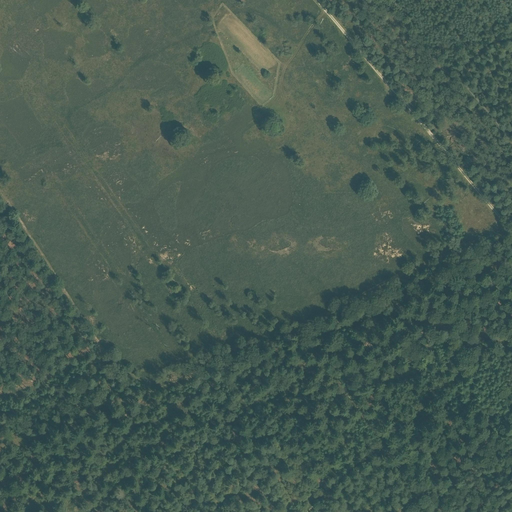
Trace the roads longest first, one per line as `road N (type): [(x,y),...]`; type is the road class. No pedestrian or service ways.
road 1 (track): [(0,450),(176,381),(508,229)]
road 2 (track): [(508,229),(496,252),(211,511)]
road 3 (track): [(315,0),(511,233)]
road 4 (track): [(116,511),(304,338)]
road 5 (track): [(0,193),(103,352),(145,393)]
road 6 (track): [(297,328),(447,511)]
road 7 (track): [(18,511),(145,393)]
